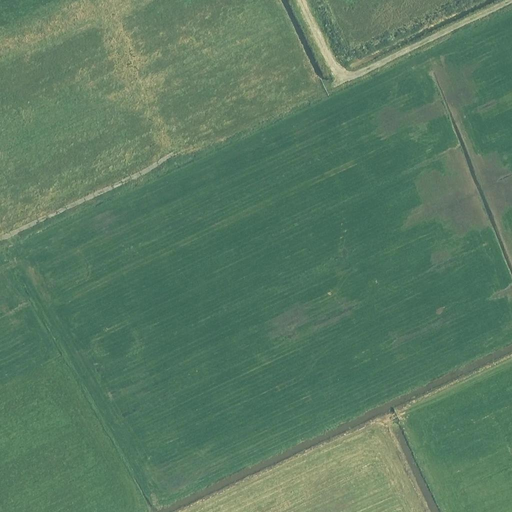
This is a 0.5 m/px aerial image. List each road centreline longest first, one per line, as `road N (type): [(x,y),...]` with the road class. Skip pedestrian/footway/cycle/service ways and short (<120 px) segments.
road 1 (track): [(511,0),(351,77),(331,66),(300,0)]
road 2 (track): [(171,158),(0,240)]
